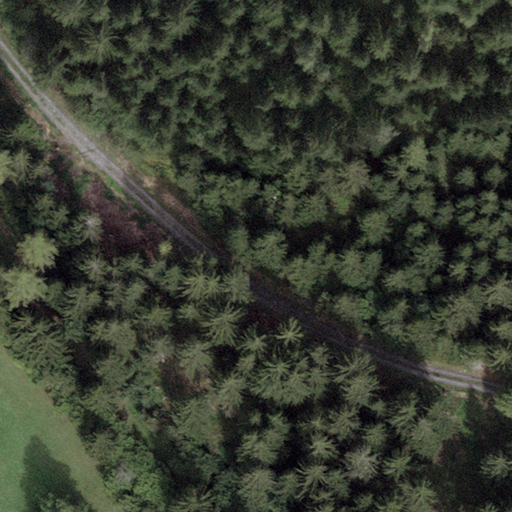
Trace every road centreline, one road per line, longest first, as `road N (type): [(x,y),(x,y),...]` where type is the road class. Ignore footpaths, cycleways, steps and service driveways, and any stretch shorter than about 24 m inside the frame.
road 1 (track): [(0,77),(351,350),(511,402)]
road 2 (track): [(0,261),(25,310),(213,511)]
